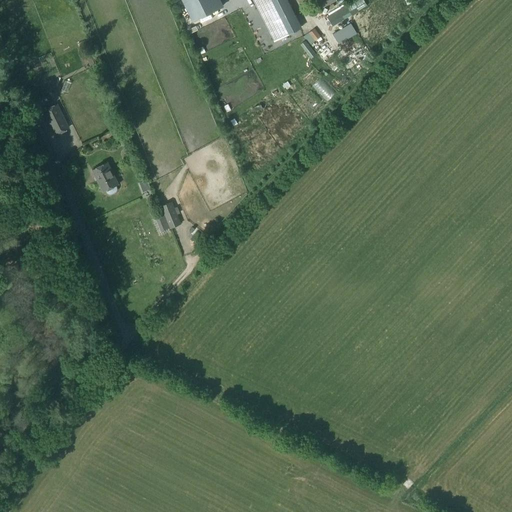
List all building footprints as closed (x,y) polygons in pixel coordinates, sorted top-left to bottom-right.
[(217,0),(182,0),(193,22),(221,8),(217,0)] [(300,28),(285,0),(255,0),(261,11),(268,7),(283,36),(300,28)] [(319,10),(337,1),(335,0),(318,0),(315,2),(319,10)] [(333,26),(352,15),(367,6),(363,0),(357,0),(328,17),(333,26)] [(339,44),(352,36),(356,33),(351,24),(333,34),(339,44)] [(310,45),(321,37),(314,29),(304,37),(310,45)] [(92,49),(84,52),(90,68),(98,64),(93,49),(92,49)] [(284,85),(282,86),(284,89),(285,88),(286,90),(289,89),(288,88),(290,87),(287,82),(283,84),(284,85)] [(56,134),(68,128),(57,106),(45,112),(56,134)] [(45,157),(54,152),(40,125),(31,129),(45,157)] [(116,191),(117,190),(116,188),(115,186),(118,185),(107,163),(93,170),(103,192),(106,191),(107,192),(108,194),(110,194),(111,194),(115,192),(116,191)] [(174,209),(171,203),(161,207),(169,229),(180,224),(176,215),(180,214),(178,207),(174,209)] [(161,231),(168,228),(164,217),(156,220),(161,231)]
